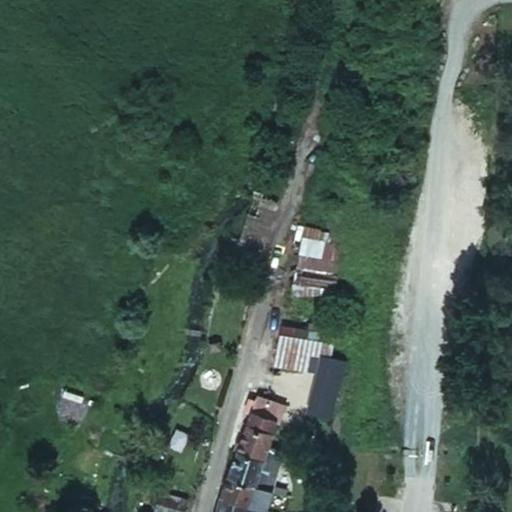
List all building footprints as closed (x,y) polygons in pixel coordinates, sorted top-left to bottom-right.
[(245,217),(269,224),(277,197),(253,190),(245,217)] [(332,289),(344,234),(304,226),(292,280),(332,289)] [(315,372),(320,339),(277,333),(272,366),(315,372)] [(333,417),(341,359),(315,355),(307,413),(333,417)] [(282,408),(260,398),(252,396),(248,407),(262,413),(259,419),(277,427),(282,408)] [(265,489),(277,452),(270,449),(272,441),(264,440),(259,457),(250,484),(265,489)] [(226,476),(250,484),(259,457),(234,449),(226,476)] [(245,502),(250,484),(226,476),(221,487),(219,494),(245,502)] [(259,507),(265,489),(250,484),(245,502),(259,507)] [(177,511),(182,501),(155,491),(150,508),(161,511),(177,511)] [(241,511),(245,502),(219,494),(214,511),(241,511)] [(245,502),(241,511),(263,511),(265,509),(259,507),(245,502)]
